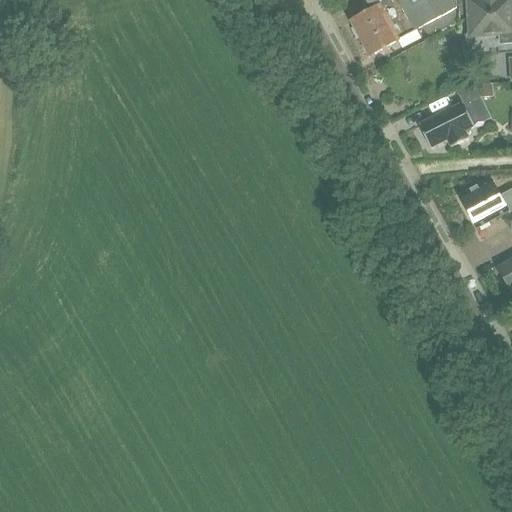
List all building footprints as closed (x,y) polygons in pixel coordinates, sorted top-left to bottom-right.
[(364,0),(372,13),(352,23),(370,58),(398,43),(394,36),(411,27),(415,34),(458,9),(452,0),(364,0)] [(511,0),(485,0),(469,1),(471,37),(502,35),(503,46),(511,44),(511,0)] [(473,87),(473,99),(481,99),(493,98),(493,86),(473,87)] [(419,127),(431,151),(447,142),(451,150),(469,141),(465,134),(475,129),(468,114),(476,110),(472,101),(463,106),(463,105),(419,127)] [(511,192),(501,198),(492,181),(459,199),(477,230),(502,216),(511,234),(511,192)] [(511,263),(499,271),(511,294),(511,293),(511,263)]
